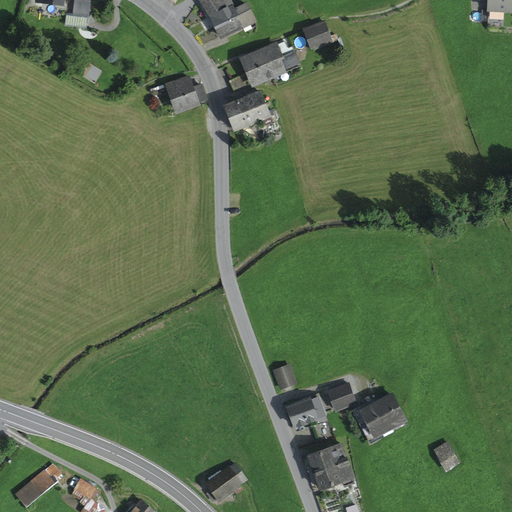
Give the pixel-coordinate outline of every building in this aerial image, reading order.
[(36,0),(36,1),(62,5),(62,0),(74,0),(73,14),(88,16),(90,0),(36,0)] [(201,0),(211,16),(233,5),(230,0),(201,0)] [(511,11),(511,0),(488,0),(488,10),(511,11)] [(254,20),(246,4),(235,10),(237,15),(216,25),(222,37),(243,27),(247,25),(247,24),(254,20)] [(233,5),(211,16),(216,25),(237,15),(235,10),(233,5)] [(243,27),(245,31),(256,26),(254,20),(247,24),(247,25),(243,27)] [(313,49),(332,41),(325,22),(305,30),(313,49)] [(285,41),(243,59),(248,71),(292,52),(295,51),(293,47),(288,48),(285,41)] [(272,73),(297,63),(292,52),(248,71),(254,83),(273,75),(272,73)] [(85,61),(79,70),(85,74),(91,65),(85,61)] [(231,80),(236,91),(250,85),(245,74),(231,80)] [(201,85),(192,88),(188,77),(168,84),(177,110),(188,106),(197,102),(206,99),(201,85)] [(260,92),(225,106),(230,118),(265,104),(260,92)] [(235,130),(270,116),(265,104),(230,118),(235,130)] [(275,371),(281,388),(296,383),(289,366),(275,371)] [(330,391),(337,410),(356,403),(349,384),(330,391)] [(288,407),(295,426),(326,415),(318,393),(309,397),(310,399),(288,407)] [(405,419),(393,396),(378,404),(367,409),(363,411),(376,435),(391,427),(405,419)] [(369,442),(393,430),(391,427),(376,435),(363,411),(367,409),(378,404),(375,398),(352,410),(364,433),(369,442)] [(433,444),(447,468),(458,461),(444,438),(433,444)] [(354,482),(352,478),(354,477),(342,444),(309,456),(321,489),(342,481),(344,485),(354,482)] [(53,464),(18,494),(27,505),(63,476),(53,464)] [(236,494),(243,489),(229,469),(208,483),(212,489),(219,499),(233,489),(236,494)] [(97,502),(100,497),(96,495),(98,491),(95,489),(96,488),(81,480),(75,489),(97,502)] [(214,503),(219,499),(212,489),(207,493),(214,503)] [(153,511),(141,501),(131,511),(153,511)]
